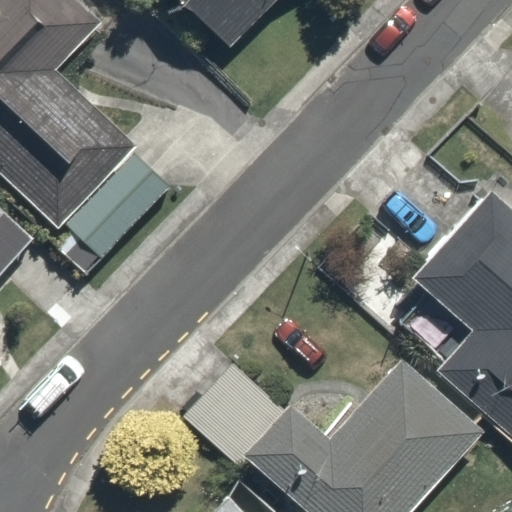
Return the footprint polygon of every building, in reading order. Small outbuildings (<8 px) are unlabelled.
[(0,0),(0,165),(99,255),(176,169),(64,68),(117,9),(107,0),(0,0)] [(210,0),(250,37),(284,0),(210,0)] [(511,193),(503,186),(384,315),(412,342),(511,433),(511,193)] [(0,295),(0,311),(8,303),(0,295)] [(399,511),(486,421),(405,344),(331,422),(296,389),(252,435),(333,511),(399,511)] [(267,511),(241,480),(202,511),(267,511)]
